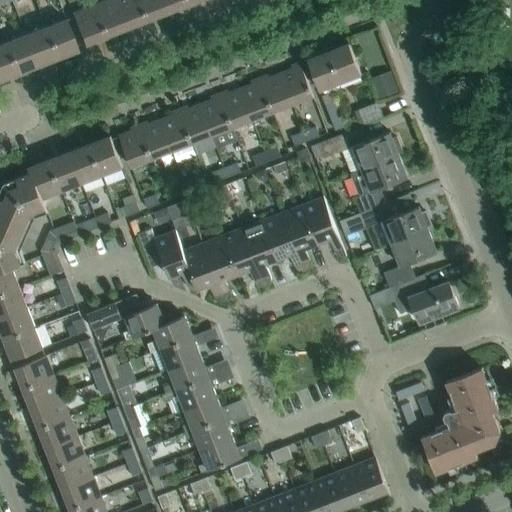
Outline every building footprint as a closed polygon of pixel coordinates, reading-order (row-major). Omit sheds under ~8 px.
[(125,28),(113,0),(104,0),(92,5),(105,39),(110,37),(109,34),(125,28)] [(146,23),(136,0),(113,0),(125,28),(140,22),(141,25),(146,23)] [(165,12),(160,0),(136,0),(146,23),(150,21),(149,19),(165,12)] [(186,7),(183,0),(160,0),(165,12),(180,6),(181,9),(186,7)] [(105,39),(92,5),(71,13),(84,44),(100,38),(101,40),(105,39)] [(65,18),(44,26),(58,60),(62,58),(61,56),(77,49),(65,18)] [(58,60),(44,26),(24,34),(36,65),(52,59),(53,62),(58,60)] [(36,65),(24,34),(21,35),(18,28),(1,34),(4,42),(17,76),(22,74),(21,71),(36,65)] [(17,76),(4,42),(0,43),(0,79),(12,75),(13,77),(17,76)] [(361,74),(349,42),(337,47),(336,43),(306,55),(320,90),(361,74)] [(296,66),(280,72),(293,104),(313,95),(300,61),(295,63),(296,66)] [(293,104),(280,72),(265,78),(264,76),(260,77),(273,111),(293,104)] [(406,96),(399,73),(378,80),(386,102),(406,96)] [(273,111),(260,77),(255,79),(256,82),(240,88),(252,119),(273,111)] [(252,119),(240,88),(225,94),(223,91),(219,93),(232,127),(252,119)] [(232,127),(219,93),(215,95),(216,97),(200,103),(212,135),(232,127)] [(339,113),(334,101),(325,104),(330,117),(339,113)] [(212,135),(200,103),(184,110),(183,107),(179,109),(192,143),(212,135)] [(192,143),(179,109),(174,110),(175,113),(160,119),(172,150),(190,143),(192,143)] [(344,126),(339,113),(330,117),(335,129),(344,126)] [(172,150),(160,119),(144,125),(143,123),(139,124),(152,158),(172,150)] [(152,158),(139,124),(134,126),(135,129),(119,135),(131,166),(152,158)] [(316,126),(303,131),(307,140),(319,135),(316,126)] [(307,140),(303,131),(291,136),(295,145),(307,140)] [(398,152),(402,150),(397,136),(392,138),(390,131),(354,145),(362,168),(399,154),(398,152)] [(350,147),(344,132),(318,142),(324,157),(350,147)] [(93,139),(89,141),(102,175),(123,166),(110,135),(94,142),(93,139)] [(102,175),(89,141),(84,142),(85,145),(69,151),(82,183),(102,175)] [(277,146),(265,151),(269,160),(281,155),(277,146)] [(82,183),(69,151),(54,157),(53,155),(48,156),(62,190),(82,183)] [(269,160),(265,151),(252,156),(256,165),(269,160)] [(399,154),(362,168),(350,173),(359,195),(354,197),(360,212),(386,202),(380,187),(408,177),(399,154)] [(62,190),(48,156),(44,158),(45,161),(28,167),(30,172),(31,172),(45,207),(46,206),(43,198),(62,190)] [(237,162),(225,167),(228,176),(241,171),(237,162)] [(228,176),(225,167),(212,172),(216,181),(228,176)] [(15,249),(21,235),(31,212),(45,207),(31,172),(30,172),(16,178),(18,182),(2,197),(0,196),(0,214),(2,216),(0,221),(0,270),(20,262),(15,249)] [(197,178),(185,183),(188,192),(201,187),(197,178)] [(188,192),(185,183),(172,187),(175,197),(188,192)] [(144,199),(147,208),(160,203),(156,194),(144,199)] [(324,196),(303,204),(318,243),(339,235),(324,196)] [(167,206),(171,219),(191,211),(187,199),(167,206)] [(124,206),(127,215),(140,210),(136,201),(124,206)] [(392,216),(386,202),(360,212),(375,249),(392,242),(428,228),(427,226),(431,224),(426,211),(422,212),(419,205),(392,216)] [(318,243),(303,204),(283,211),(298,251),(318,243)] [(298,251),(283,211),(263,219),(278,258),(298,251)] [(108,212),(95,217),(99,226),(112,221),(108,212)] [(99,226),(95,217),(83,222),(86,231),(99,226)] [(278,258),(263,219),(243,227),(258,266),(278,258)] [(60,241),(80,234),(75,221),(50,231),(48,236),(60,241)] [(258,266),(243,227),(223,234),(238,274),(258,266)] [(169,277),(189,269),(190,269),(183,250),(175,229),(155,237),(151,228),(138,233),(151,267),(164,262),(169,277)] [(437,251),(428,228),(392,242),(400,265),(383,272),(389,287),(415,276),(410,262),(437,251)] [(238,274),(223,234),(203,242),(218,281),(238,274)] [(340,240),(332,243),(335,250),(336,252),(338,254),(341,256),(344,256),(346,255),(340,240)] [(203,242),(183,250),(190,269),(189,269),(191,274),(192,273),(198,289),(218,281),(203,242)] [(51,274),(64,270),(56,250),(44,245),(41,250),(51,274)] [(308,252),(300,255),(306,271),(307,270),(308,269),(310,268),(310,266),(311,265),(311,262),(310,259),(308,252)] [(306,271),(300,255),(292,258),(294,265),(296,268),(298,270),(300,271),(303,271),(306,271)] [(21,264),(20,262),(0,270),(0,293),(19,286),(12,267),(21,264)] [(268,268),(260,271),(266,286),(268,285),(270,283),(271,280),(271,278),(270,275),(268,268)] [(266,286),(260,271),(252,274),(255,281),(256,284),(258,285),(260,286),(263,287),(266,286)] [(192,273),(191,274),(184,277),(187,284),(188,286),(189,287),(190,289),(192,289),(194,290),(196,290),(198,289),(192,273)] [(57,280),(62,292),(71,289),(66,276),(57,280)] [(421,291),(415,276),(389,287),(400,313),(414,307),(419,322),(459,307),(449,281),(421,291)] [(227,283),(220,286),(226,302),(228,300),(230,298),(231,295),(231,293),(230,290),(227,283)] [(0,316),(27,306),(19,286),(0,293),(0,316)] [(226,302),(220,286),(212,289),(214,296),(215,299),(217,301),(220,302),(223,302),(226,302)] [(76,302),(71,289),(62,292),(67,305),(76,302)] [(93,329),(122,318),(115,302),(87,313),(93,329)] [(126,339),(153,328),(165,323),(157,303),(125,315),(131,329),(123,332),(126,339)] [(35,326),(27,306),(0,316),(0,328),(2,334),(0,334),(0,336),(1,339),(35,326)] [(185,315),(165,323),(153,328),(158,339),(147,343),(151,352),(154,351),(193,336),(185,315)] [(87,330),(82,317),(73,321),(78,333),(87,330)] [(43,347),(35,326),(1,339),(3,344),(5,343),(12,359),(43,347)] [(201,356),(193,336),(154,351),(162,371),(169,368),(201,356)] [(90,337),(81,341),(89,361),(98,358),(90,337)] [(104,357),(109,369),(116,366),(120,364),(116,353),(112,354),(104,357)] [(46,354),(15,367),(21,382),(18,383),(20,388),(54,375),(46,354)] [(209,376),(201,356),(169,368),(174,382),(167,384),(170,391),(209,376)] [(92,369),(97,382),(106,378),(101,366),(92,369)] [(120,377),(116,366),(109,369),(113,380),(120,377)] [(448,420),(450,425),(422,436),(436,471),(478,455),(475,449),(495,441),(492,433),(500,430),(492,410),(498,408),(482,366),(446,380),(457,408),(452,410),(450,409),(445,411),(444,414),(446,419),(448,420)] [(62,395),(54,375),(20,388),(22,393),(25,392),(27,397),(25,401),(28,408),(62,395)] [(216,396),(209,376),(170,391),(170,392),(163,394),(166,401),(171,398),(176,412),(185,408),(216,396)] [(111,391),(106,378),(97,382),(102,394),(111,391)] [(395,391),(399,399),(424,389),(421,381),(395,391)] [(124,409),(132,406),(137,404),(129,384),(116,389),(124,409)] [(70,415),(62,395),(28,408),(31,415),(34,417),(36,423),(34,424),(36,429),(70,415)] [(426,395),(418,398),(426,419),(434,416),(426,395)] [(224,416),(216,396),(185,408),(190,422),(183,425),(185,431),(224,416)] [(409,402),(401,405),(409,426),(417,423),(409,402)] [(107,409),(112,422),(121,419),(116,406),(107,409)] [(132,406),(124,409),(132,429),(139,426),(132,406)] [(77,435),(70,415),(36,429),(38,433),(40,432),(46,448),(77,435)] [(232,436),(224,416),(185,431),(188,438),(195,435),(201,449),(232,436)] [(360,416),(351,420),(356,432),(365,428),(360,416)] [(126,431),(121,419),(112,422),(117,435),(126,431)] [(332,441),(327,429),(319,432),(324,444),(332,441)] [(324,444),(319,432),(311,436),(315,448),(324,444)] [(85,456),(77,435),(46,448),(52,463),(50,464),(51,469),(85,456)] [(143,435),(135,438),(140,449),(147,446),(143,435)] [(240,457),(232,436),(201,449),(206,462),(198,465),(201,472),(240,457)] [(292,457),(287,445),(279,448),(284,460),(292,457)] [(123,450),(128,462),(137,459),(132,446),(123,450)] [(155,467),(147,446),(140,449),(147,470),(155,467)] [(284,460),(279,448),(270,451),(275,464),(284,460)] [(93,476),(85,456),(51,469),(53,474),(56,472),(58,478),(57,482),(59,489),(93,476)] [(376,456),(355,464),(368,498),(389,490),(376,456)] [(142,471),(137,459),(128,462),(133,475),(142,471)] [(247,461),(239,464),(244,476),(252,473),(247,461)] [(244,476),(239,464),(230,467),(235,479),(244,476)] [(368,498),(355,464),(335,472),(348,506),(368,498)] [(163,487),(155,467),(147,470),(155,490),(163,487)] [(331,511),(348,506),(335,472),(314,480),(326,511),(331,511)] [(101,496),(93,476),(59,489),(62,496),(66,497),(68,503),(65,504),(67,509),(101,496)] [(207,476),(199,480),(203,492),(212,489),(207,476)] [(203,492),(199,480),(190,483),(195,495),(203,492)] [(326,511),(314,480),(294,488),(303,511),(326,511)] [(143,503),(152,500),(148,487),(139,490),(143,503)] [(303,511),(294,488),(274,496),(280,511),(303,511)] [(166,492),(158,496),(162,508),(171,505),(166,492)] [(106,511),(101,496),(67,509),(68,511),(106,511)] [(280,511),(274,496),(254,504),(257,511),(280,511)]
